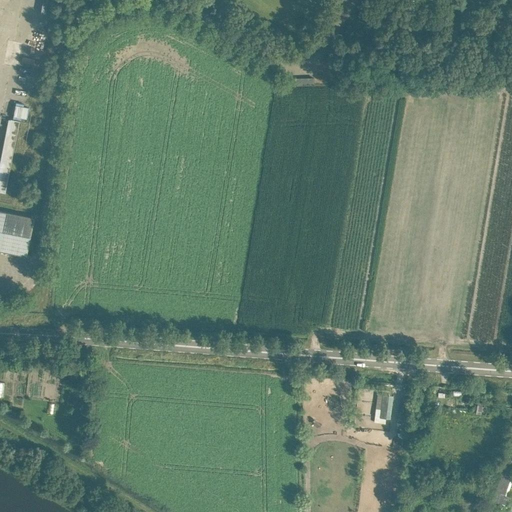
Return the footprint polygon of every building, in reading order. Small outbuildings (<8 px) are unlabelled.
[(13,116),(13,118),(21,120),(21,117),(27,118),(27,116),(28,112),(29,108),(23,107),(24,105),(24,104),(16,102),(16,103),(15,107),(14,111),(14,113),(13,116)] [(11,119),(0,172),(0,191),(5,192),(20,120),(11,119)] [(0,249),(27,255),(34,217),(0,210),(0,249)] [(401,393),(399,411),(406,412),(408,394),(401,393)] [(376,408),(375,422),(385,423),(386,418),(389,395),(382,394),(381,404),(381,409),(376,408)] [(493,501),(502,504),(510,481),(499,477),(498,481),(496,488),(498,488),(493,501)] [(412,498),(410,508),(417,510),(419,499),(412,498)]
